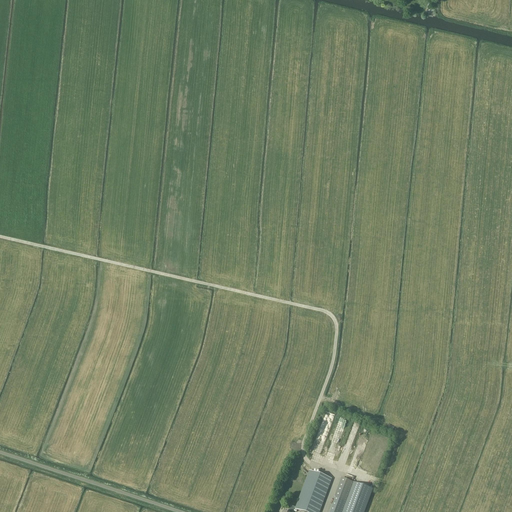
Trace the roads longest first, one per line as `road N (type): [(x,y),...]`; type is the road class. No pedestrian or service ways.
road 1 (track): [(323,511),(337,471),(308,461),(303,451),(332,367),(333,316),(0,236)]
road 2 (unclassified): [(180,511),(0,452)]
